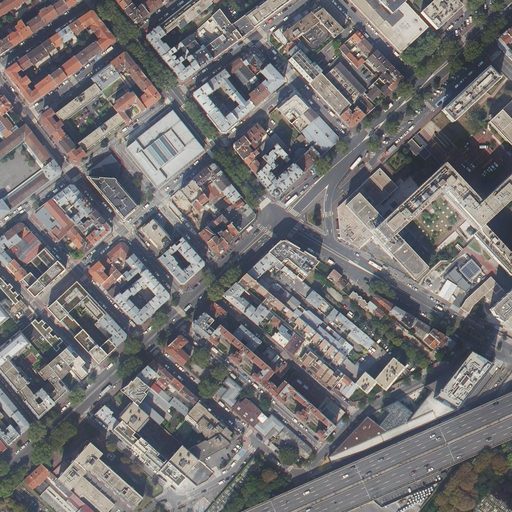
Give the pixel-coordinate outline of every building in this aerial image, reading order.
[(24,2),(22,0),(6,0),(0,4),(0,16),(16,7),(16,8),(19,6),(19,5),(24,2)] [(58,15),(69,8),(62,0),(61,0),(52,6),(58,15)] [(80,0),(62,0),(69,8),(72,6),(81,0),(80,0)] [(115,0),(119,4),(124,10),(133,3),(137,0),(136,0),(115,0)] [(146,0),(138,0),(139,1),(141,3),(149,14),(162,4),(159,0),(150,0),(148,2),(146,0)] [(183,8),(180,10),(179,9),(179,10),(189,22),(212,4),(211,2),(212,1),(213,0),(268,0),(267,2),(266,0),(265,1),(263,2),(260,4),(250,12),(251,13),(246,17),(254,28),(255,26),(259,24),(259,25),(275,13),(274,12),(277,10),(278,11),(292,0),(190,0),(182,7),(183,8)] [(349,0),(401,53),(418,37),(419,35),(420,34),(428,27),(404,2),(402,0),(349,0)] [(468,0),(434,0),(420,13),(436,30),(444,22),(468,0)] [(335,37),(343,30),(316,1),(307,8),(320,21),(330,32),(333,36),(335,37)] [(133,3),(124,10),(129,17),(134,23),(138,23),(149,14),(141,3),(140,4),(141,5),(138,7),(139,8),(138,9),(138,10),(136,11),(136,8),(133,3)] [(45,24),(58,15),(52,6),(46,9),(45,8),(40,12),(40,13),(39,14),(39,15),(45,24)] [(29,11),(26,7),(13,15),(16,20),(18,19),(29,11)] [(300,36),(320,21),(307,8),(285,24),(297,37),(299,35),(300,36)] [(206,50),(213,59),(238,40),(254,28),(246,17),(245,16),(233,25),(232,24),(231,25),(219,9),(212,17),(222,30),(223,32),(222,35),(221,36),(205,48),(206,50)] [(179,10),(159,26),(166,35),(177,26),(180,29),(189,22),(179,10)] [(80,19),(79,20),(85,28),(90,36),(94,33),(104,25),(94,12),(92,12),(90,12),(80,19)] [(32,33),(45,24),(39,15),(26,24),(28,26),(32,33)] [(23,39),(32,33),(28,26),(26,27),(21,20),(19,21),(18,19),(16,20),(12,22),(13,25),(18,31),(23,39)] [(85,28),(79,20),(68,27),(75,36),(85,28)] [(12,22),(2,28),(1,29),(3,32),(13,25),(12,22)] [(444,22),(436,30),(438,31),(446,24),(444,22)] [(293,40),(297,37),(285,24),(272,33),(273,34),(272,34),(275,37),(274,37),(279,42),(280,42),(281,44),(282,44),(283,45),(285,47),(292,41),(293,40)] [(106,27),(104,25),(94,33),(98,37),(100,37),(101,38),(100,39),(99,39),(97,40),(94,36),(93,37),(96,41),(103,50),(114,42),(114,38),(106,27)] [(166,35),(159,26),(147,35),(147,39),(162,57),(171,50),(165,43),(164,43),(164,42),(163,43),(160,40),(166,35)] [(75,36),(68,27),(58,34),(64,42),(64,43),(75,36)] [(509,28),(499,38),(505,45),(508,43),(509,44),(511,41),(511,31),(509,29),(509,28)] [(22,40),(23,39),(18,31),(15,33),(14,32),(7,37),(7,38),(13,46),(22,40)] [(358,31),(346,41),(348,42),(350,40),(356,45),(364,38),(358,31)] [(194,33),(181,42),(190,55),(201,68),(210,61),(213,59),(206,50),(203,52),(197,43),(200,41),(194,33)] [(64,42),(58,34),(50,39),(56,47),(58,46),(59,46),(62,44),(61,44),(64,42)] [(0,55),(1,55),(13,46),(7,38),(2,41),(1,41),(0,40),(0,55)] [(377,51),(364,38),(356,45),(362,51),(360,52),(362,54),(363,53),(365,55),(358,61),(349,52),(345,55),(358,68),(368,59),(377,51)] [(505,45),(499,38),(497,40),(497,45),(508,56),(511,60),(511,50),(511,51),(505,45)] [(56,47),(50,39),(42,45),(47,53),(50,51),(51,52),(53,50),(53,49),(56,47)] [(69,50),(79,42),(78,41),(68,48),(69,50)] [(91,59),(103,50),(96,41),(94,43),(93,43),(93,44),(90,46),(88,45),(83,49),(84,50),(76,57),(82,66),(91,59)] [(288,52),(296,45),(292,41),(285,47),(282,50),(282,51),(283,52),(285,49),(288,52)] [(186,58),(190,55),(181,42),(175,47),(171,50),(162,57),(172,70),(181,63),(186,58)] [(343,44),(338,48),(342,52),(345,55),(349,52),(350,51),(343,44)] [(47,53),(42,45),(26,55),(33,66),(37,64),(36,63),(40,60),(40,61),(42,60),(41,59),(45,57),(49,55),(47,53)] [(284,56),(288,61),(299,50),(296,45),(288,52),(284,56)] [(311,58),(314,55),(305,45),(302,47),(299,50),(288,61),(297,71),(309,83),(322,71),(330,64),(329,63),(322,70),(311,58)] [(251,49),(240,58),(255,75),(257,73),(260,71),(270,63),(257,50),(251,49)] [(391,65),(377,51),(368,59),(372,64),(373,63),(375,65),(373,67),(375,70),(377,69),(379,71),(380,71),(381,70),(383,73),(391,65)] [(127,71),(136,65),(127,54),(123,53),(110,63),(118,73),(123,69),(122,67),(124,66),(126,68),(126,69),(127,71)] [(33,66),(26,55),(23,57),(16,62),(21,70),(22,71),(23,71),(24,71),(24,70),(26,69),(27,70),(29,67),(31,65),(32,67),(33,66)] [(181,63),(172,70),(177,76),(181,81),(184,81),(201,68),(190,55),(186,58),(190,64),(185,68),(181,63)] [(67,77),(82,66),(76,57),(75,56),(74,56),(74,57),(71,59),(63,66),(63,65),(59,68),(60,69),(67,77)] [(249,99),(255,106),(270,93),(255,75),(240,58),(225,69),(230,76),(233,74),(247,92),(247,91),(252,88),(254,90),(250,94),(249,94),(252,97),(249,99)] [(361,95),(362,94),(368,88),(341,61),(334,67),(361,95)] [(5,73),(13,83),(20,77),(17,74),(17,72),(21,70),(16,62),(6,69),(5,73)] [(118,73),(110,63),(96,74),(91,78),(95,83),(99,80),(112,96),(127,84),(122,78),(121,76),(119,74),(118,73)] [(255,75),(270,93),(283,82),(283,78),(270,63),(260,71),(263,75),(263,76),(265,78),(265,77),(268,80),(266,81),(265,80),(262,82),(261,80),(262,79),(257,73),(255,75)] [(152,85),(136,65),(127,71),(129,74),(129,75),(132,78),(130,79),(135,84),(136,83),(143,92),(144,91),(152,85)] [(402,77),(391,65),(383,73),(380,77),(379,78),(385,84),(392,90),(399,84),(402,81),(402,77)] [(354,102),(361,95),(334,67),(326,75),(353,103),(354,102)] [(454,99),(442,110),(453,122),(499,78),(489,67),(476,78),(454,99)] [(57,85),(67,77),(60,69),(59,69),(59,70),(56,72),(56,71),(53,73),(53,74),(50,76),(57,85)] [(225,69),(207,83),(214,91),(223,84),(227,89),(226,91),(230,96),(237,91),(227,79),(230,76),(225,69)] [(29,79),(38,72),(37,70),(27,77),(29,79)] [(326,75),(322,71),(309,83),(340,116),(348,108),(352,104),(353,103),(326,75)] [(13,83),(21,94),(29,88),(27,86),(27,85),(30,83),(32,86),(33,85),(31,82),(29,79),(27,77),(24,74),(23,75),(24,76),(25,77),(22,79),(22,80),(21,80),(21,79),(20,77),(13,83)] [(240,88),(249,99),(252,97),(249,94),(250,94),(247,91),(247,92),(233,74),(230,76),(240,88)] [(47,93),(57,85),(50,76),(50,75),(49,75),(48,75),(49,76),(46,78),(47,78),(38,85),(38,84),(34,86),(35,87),(36,89),(42,96),(47,93)] [(95,83),(91,78),(71,93),(75,99),(55,114),(61,121),(64,125),(75,140),(79,145),(83,151),(88,147),(89,148),(119,125),(119,124),(124,120),(118,113),(83,140),(67,118),(97,95),(96,94),(100,91),(95,83)] [(193,96),(208,114),(217,107),(208,96),(214,91),(207,83),(194,92),(193,96)] [(381,92),(379,90),(378,88),(373,83),(370,86),(372,88),(366,95),(372,101),(381,92)] [(386,96),(392,90),(385,84),(385,85),(379,90),(381,92),(386,96)] [(160,95),(152,85),(144,91),(147,96),(146,97),(144,95),(139,99),(137,96),(136,97),(146,109),(149,107),(160,99),(160,95)] [(32,104),(42,96),(36,89),(32,92),(31,92),(29,88),(21,94),(28,103),(32,104)] [(231,112),(238,121),(255,106),(249,99),(246,102),(237,91),(230,96),(234,101),(236,100),(239,104),(231,112)] [(142,113),(146,109),(136,97),(133,92),(130,95),(128,93),(122,98),(122,97),(121,98),(122,98),(116,103),(117,104),(114,107),(118,113),(124,120),(124,121),(127,124),(131,121),(125,113),(125,111),(127,110),(133,105),(134,105),(136,105),(142,113)] [(292,109),(303,99),(297,93),(293,93),(284,101),(290,107),(292,109)] [(366,115),(375,107),(362,94),(361,95),(354,102),(366,115)] [(0,98),(0,130),(6,138),(14,132),(18,129),(6,113),(13,108),(4,96),(0,98)] [(299,117),(302,114),(310,107),(303,99),(292,109),(292,110),(299,117)] [(511,173),(501,183),(511,195),(511,99),(489,122),(511,146),(511,173)] [(283,114),(290,107),(284,101),(277,107),(283,114)] [(353,127),(366,115),(354,102),(353,103),(352,104),(355,107),(352,110),(354,112),(352,114),(352,115),(351,115),(351,114),(350,112),(351,111),(348,108),(340,116),(349,127),(353,127)] [(217,107),(208,114),(215,124),(222,132),(225,132),(238,121),(231,112),(225,117),(217,107)] [(311,122),(319,116),(310,107),(302,114),(302,115),(304,114),(311,122)] [(55,114),(51,108),(42,116),(41,119),(52,134),(60,128),(64,125),(61,121),(57,124),(52,117),(55,114)] [(286,117),(292,123),(299,117),(292,110),(291,111),(293,113),(288,117),(287,116),(286,117)] [(173,111),(127,148),(158,186),(204,150),(187,129),(173,111)] [(300,132),(300,133),(311,122),(304,114),(302,115),(302,114),(299,117),(292,123),(300,132)] [(312,145),(322,156),(338,141),(338,137),(319,116),(311,122),(300,133),(301,134),(305,138),(312,145)] [(25,124),(18,129),(14,132),(21,141),(23,139),(44,167),(42,168),(42,169),(44,172),(4,202),(2,200),(2,199),(0,200),(0,218),(0,219),(11,211),(10,211),(51,181),(61,173),(61,169),(53,160),(32,132),(25,124)] [(260,126),(258,124),(244,136),(251,144),(254,148),(256,150),(257,150),(261,147),(258,144),(257,142),(267,133),(260,126)] [(120,126),(119,125),(89,148),(89,149),(120,126)] [(60,128),(52,134),(58,142),(67,136),(62,130),(62,131),(60,128)] [(283,151),(287,155),(292,151),(288,147),(274,131),(269,136),(277,144),(281,149),(283,151)] [(4,140),(0,143),(0,156),(21,141),(14,132),(6,138),(4,140)] [(274,147),(277,144),(269,136),(267,133),(257,142),(258,144),(261,147),(257,150),(261,155),(262,156),(263,157),(263,158),(266,155),(274,147)] [(417,133),(414,136),(423,145),(423,144),(432,154),(431,154),(442,166),(445,164),(417,133)] [(67,136),(58,142),(68,154),(74,149),(77,147),(79,145),(75,140),(72,143),(67,135),(67,136)] [(251,144),(244,136),(235,144),(235,148),(239,153),(244,160),(256,150),(254,148),(252,149),(252,150),(250,150),(248,148),(248,146),(251,144)] [(408,141),(405,144),(415,155),(418,151),(424,158),(427,156),(427,157),(431,154),(432,154),(423,144),(423,145),(420,147),(412,138),(408,141)] [(23,139),(21,141),(42,168),(44,167),(23,139)] [(256,175),(267,188),(275,179),(276,177),(277,173),(275,171),(272,174),(271,173),(270,173),(269,172),(272,169),(273,170),(274,170),(278,165),(275,162),(275,160),(280,156),(282,156),(282,158),(287,163),(291,160),(287,155),(283,151),(281,149),(277,144),(274,147),(276,148),(276,150),(274,151),(273,151),(269,154),(269,156),(269,157),(267,157),(266,155),(263,158),(269,164),(256,175)] [(77,161),(86,154),(83,151),(79,145),(77,147),(78,148),(79,147),(80,149),(76,152),(74,149),(68,154),(73,161),(77,161)] [(295,157),(292,160),(295,164),(304,173),(322,156),(312,145),(309,148),(310,149),(308,151),(305,148),(300,148),(295,151),(295,157)] [(115,149),(111,151),(117,160),(120,157),(115,149)] [(261,155),(257,150),(256,150),(244,160),(249,166),(258,159),(257,158),(256,159),(255,157),(256,156),(257,157),(259,155),(260,156),(261,155)] [(114,179),(114,180),(117,183),(119,169),(118,169),(116,163),(117,162),(111,155),(87,173),(87,177),(114,179)] [(269,164),(263,158),(263,157),(260,160),(262,162),(262,163),(263,164),(261,165),(258,161),(259,160),(258,159),(249,166),(256,175),(269,164)] [(278,197),(304,173),(295,164),(292,160),(291,160),(287,163),(289,165),(290,164),(291,165),(287,169),(287,170),(286,171),(285,171),(279,176),(279,177),(279,178),(278,179),(276,177),(275,179),(267,188),(274,197),(275,197),(276,197),(277,197),(278,197)] [(482,201),(445,163),(445,164),(442,166),(385,221),(375,210),(399,188),(380,168),(356,191),(343,203),(375,237),(394,257),(417,281),(430,268),(398,235),(416,218),(440,244),(466,219),(477,230),(472,234),(511,275),(511,274),(511,253),(484,224),(511,196),(511,195),(501,183),(482,201)] [(208,167),(193,180),(200,188),(202,191),(205,189),(202,185),(208,181),(209,180),(208,179),(210,178),(212,178),(211,179),(213,182),(223,174),(216,164),(212,164),(208,167)] [(4,198),(2,200),(4,202),(44,172),(42,169),(4,198)] [(231,184),(223,174),(213,182),(205,189),(202,191),(204,193),(209,199),(210,201),(220,193),(214,186),(216,184),(222,192),(231,184)] [(114,179),(87,177),(122,218),(123,218),(137,206),(117,183),(114,180),(114,179)] [(187,186),(181,191),(187,199),(188,199),(200,188),(193,180),(187,186)] [(242,197),(231,184),(222,192),(220,193),(210,201),(219,210),(221,213),(230,206),(222,198),(226,195),(232,203),(231,204),(231,205),(242,197)] [(53,198),(61,207),(68,201),(67,200),(69,198),(75,204),(84,196),(74,185),(70,185),(53,198)] [(187,199),(181,191),(172,198),(172,202),(188,220),(192,217),(181,204),(187,199)] [(204,193),(192,204),(198,211),(200,210),(203,207),(202,205),(209,199),(204,193)] [(76,225),(77,226),(81,223),(79,220),(84,216),(85,217),(86,218),(88,217),(95,210),(84,196),(75,204),(73,206),(76,209),(79,212),(78,213),(71,219),(76,225)] [(230,206),(221,213),(222,214),(239,233),(243,229),(247,226),(254,219),(255,218),(256,214),(242,197),(231,205),(230,206)] [(61,207),(53,198),(51,199),(35,211),(35,215),(59,241),(66,235),(67,234),(73,228),(76,225),(71,219),(69,217),(65,212),(63,210),(61,207)] [(203,207),(200,210),(201,211),(204,214),(211,207),(208,203),(203,207)] [(375,237),(343,203),(338,208),(341,239),(349,244),(359,249),(375,237)] [(77,226),(81,231),(82,232),(89,227),(90,228),(94,225),(97,228),(96,229),(97,230),(99,228),(106,222),(95,210),(88,217),(91,220),(89,221),(86,218),(84,221),(85,222),(83,224),(82,222),(81,223),(77,226)] [(211,218),(214,221),(222,214),(221,213),(219,210),(217,211),(211,216),(212,217),(211,218)] [(197,212),(196,214),(207,227),(208,226),(197,212)] [(192,217),(188,220),(199,233),(207,227),(196,214),(192,217)] [(222,214),(214,221),(217,225),(221,221),(225,226),(227,226),(228,228),(227,228),(223,232),(221,230),(218,232),(228,243),(235,237),(239,233),(222,214)] [(164,254),(171,248),(175,244),(153,219),(142,229),(164,254)] [(247,226),(243,229),(245,230),(255,221),(254,219),(247,226)] [(207,227),(199,233),(215,252),(219,252),(223,248),(228,243),(218,232),(221,230),(219,227),(214,232),(216,234),(215,235),(209,229),(211,228),(213,226),(214,227),(217,225),(214,221),(208,226),(207,227)] [(97,230),(96,229),(94,230),(87,237),(88,239),(89,240),(94,246),(110,231),(111,228),(106,222),(99,228),(100,229),(98,231),(97,230)] [(14,254),(25,266),(30,261),(45,247),(23,224),(19,223),(0,237),(0,255),(5,252),(3,249),(5,248),(2,244),(4,243),(9,249),(14,254)] [(75,236),(78,234),(73,228),(67,234),(66,235),(72,242),(77,238),(75,236)] [(83,239),(78,234),(75,236),(77,238),(72,242),(75,245),(74,245),(76,247),(79,249),(83,245),(80,242),(83,239)] [(171,248),(175,253),(176,251),(177,250),(178,250),(178,251),(181,254),(189,263),(189,262),(191,264),(187,267),(194,275),(200,269),(204,266),(205,262),(183,237),(179,240),(181,242),(176,246),(175,244),(171,248)] [(86,243),(83,239),(80,242),(83,245),(79,249),(84,255),(94,246),(89,240),(86,243)] [(276,246),(269,253),(294,273),(299,278),(303,281),(315,267),(320,261),(308,254),(305,252),(286,241),(280,242),(276,246)] [(121,243),(105,256),(111,262),(120,255),(125,261),(126,261),(134,254),(124,243),(121,243)] [(45,247),(30,261),(43,274),(37,280),(38,281),(59,263),(45,247)] [(173,255),(175,253),(171,248),(164,254),(166,256),(165,258),(163,255),(158,259),(176,279),(180,284),(184,284),(188,280),(194,275),(187,267),(183,271),(182,269),(183,269),(181,267),(180,268),(177,264),(178,263),(178,262),(173,256),(172,256),(171,256),(170,255),(171,255),(173,255)] [(5,252),(0,255),(0,259),(2,262),(6,266),(13,259),(12,259),(11,260),(8,256),(11,254),(13,256),(14,254),(9,249),(5,252)] [(258,262),(247,273),(338,350),(346,341),(341,337),(338,341),(335,339),(336,339),(335,339),(336,337),(333,334),(335,331),(328,326),(326,328),(328,331),(327,332),(319,326),(321,324),(323,322),(309,310),(304,311),(298,306),(301,303),(278,284),(273,284),(270,286),(269,286),(269,283),(262,277),(261,279),(259,277),(273,264),(276,266),(281,271),(282,270),(284,272),(281,275),(282,279),(299,293),(306,284),(303,281),(299,278),(294,273),(269,253),(258,262)] [(127,271),(122,275),(128,281),(138,272),(140,274),(147,269),(137,258),(134,254),(126,261),(132,269),(128,273),(127,271)] [(105,256),(99,262),(104,268),(111,262),(105,256)] [(21,267),(22,267),(14,259),(13,259),(6,266),(13,274),(21,267)] [(472,259),(460,270),(469,280),(482,269),(472,259)] [(334,270),(320,261),(315,267),(327,277),(334,270)] [(89,273),(100,285),(109,277),(103,270),(105,269),(104,268),(99,262),(89,270),(89,273)] [(65,269),(59,263),(38,281),(39,282),(42,285),(45,288),(65,269)] [(107,271),(111,275),(117,269),(113,264),(111,265),(112,267),(107,271)] [(456,266),(443,278),(447,280),(457,286),(466,291),(471,286),(456,269),(457,268),(456,266)] [(22,279),(28,274),(25,272),(26,272),(23,269),(21,267),(13,274),(20,281),(21,280),(22,279)] [(109,277),(100,285),(106,290),(112,285),(114,287),(116,285),(116,286),(113,289),(112,288),(108,292),(113,298),(120,292),(118,290),(128,281),(122,275),(117,269),(111,275),(109,277)] [(147,269),(140,274),(142,277),(132,286),(138,292),(142,288),(141,287),(145,283),(156,296),(148,303),(155,311),(162,305),(169,298),(169,294),(147,269)] [(342,276),(334,270),(327,277),(330,279),(333,277),(337,281),(340,278),(342,276)] [(30,272),(28,274),(22,279),(30,287),(28,288),(27,289),(29,292),(35,287),(33,285),(36,283),(37,284),(38,284),(39,282),(38,281),(37,280),(36,279),(30,272)] [(236,283),(246,292),(251,286),(265,299),(261,304),(270,312),(274,306),(313,339),(311,340),(313,341),(312,343),(340,367),(347,357),(346,357),(338,350),(247,273),(236,283)] [(0,287),(15,304),(18,301),(15,298),(19,294),(16,290),(13,293),(10,289),(13,287),(9,283),(7,285),(4,281),(6,279),(2,276),(0,277),(0,287)] [(504,320),(511,329),(511,288),(507,293),(498,283),(491,276),(465,300),(461,308),(469,314),(472,307),(485,295),(494,306),(490,310),(496,316),(502,322),(504,320)] [(337,281),(335,283),(341,289),(343,291),(344,290),(343,289),(344,287),(349,282),(347,281),(346,283),(340,278),(337,281)] [(28,288),(30,287),(22,279),(21,280),(28,288)] [(457,286),(447,280),(438,295),(448,301),(457,286)] [(56,300),(63,307),(68,313),(81,302),(89,294),(77,281),(56,300)] [(42,285),(39,282),(38,284),(37,284),(36,283),(33,285),(35,287),(29,292),(35,298),(39,293),(43,290),(45,288),(42,285)] [(348,291),(346,294),(349,296),(353,291),(356,288),(349,282),(344,287),(348,291)] [(261,304),(246,292),(236,283),(233,286),(228,290),(222,296),(258,326),(270,312),(261,304)] [(313,290),(306,284),(299,293),(306,299),(313,290)] [(326,284),(322,288),(339,303),(343,298),(326,284)] [(122,294),(120,292),(113,298),(137,324),(141,324),(150,316),(155,311),(148,303),(140,310),(128,298),(132,294),(134,296),(138,292),(132,286),(122,294)] [(317,309),(325,300),(313,290),(306,299),(317,309)] [(353,291),(349,296),(364,309),(368,304),(353,291)] [(81,302),(89,311),(97,303),(89,294),(81,302)] [(374,298),(390,311),(395,306),(376,295),(374,298)] [(15,304),(19,309),(20,308),(24,304),(20,300),(18,301),(15,304)] [(55,316),(56,318),(57,317),(81,343),(80,344),(81,345),(91,356),(98,364),(116,347),(109,339),(100,347),(98,348),(88,337),(89,336),(77,322),(74,319),(72,320),(62,308),(63,307),(56,300),(53,304),(50,306),(47,308),(51,313),(55,316)] [(364,309),(367,311),(368,310),(374,316),(373,317),(378,321),(385,314),(370,301),(364,309)] [(98,321),(107,313),(97,303),(89,311),(98,321)] [(226,314),(227,313),(215,303),(205,312),(214,320),(220,325),(225,329),(229,325),(222,319),(224,317),(225,318),(228,315),(226,314)] [(309,310),(301,303),(298,306),(304,311),(309,310)] [(390,311),(400,320),(407,313),(395,306),(390,311)] [(0,325),(9,318),(0,307),(0,325)] [(72,320),(74,319),(68,313),(63,307),(62,308),(72,320)] [(364,349),(366,351),(374,342),(334,308),(327,317),(332,321),(344,331),(347,328),(352,331),(348,335),(359,343),(361,344),(362,345),(364,349)] [(193,327),(202,334),(214,320),(205,312),(200,317),(193,323),(193,327)] [(109,339),(116,347),(121,343),(125,340),(126,338),(126,334),(107,313),(98,321),(95,324),(109,339)] [(400,320),(410,329),(417,319),(407,313),(400,320)] [(293,356),(305,341),(292,331),(290,333),(291,334),(290,335),(286,332),(287,330),(282,326),(284,324),(274,315),(271,319),(272,320),(270,323),(279,330),(278,332),(277,331),(278,332),(277,334),(275,332),(272,337),(293,356)] [(57,317),(56,318),(80,344),(81,343),(57,317)] [(414,332),(423,340),(429,333),(433,329),(417,319),(410,329),(414,332)] [(32,323),(57,351),(60,348),(58,346),(63,341),(56,334),(53,337),(49,333),(53,330),(49,327),(47,328),(44,325),(46,323),(43,320),(39,323),(35,320),(32,323)] [(202,334),(208,339),(220,325),(214,320),(202,334)] [(405,331),(395,322),(394,324),(403,333),(405,331)] [(232,323),(226,330),(229,333),(235,325),(232,323)] [(328,331),(326,328),(321,324),(319,326),(327,332),(328,331)] [(391,327),(389,330),(398,338),(403,333),(394,324),(391,327)] [(232,335),(229,333),(226,330),(225,329),(220,325),(208,339),(217,347),(221,343),(217,340),(220,336),(219,334),(218,333),(219,332),(239,350),(238,351),(236,351),(233,354),(231,353),(228,357),(258,383),(271,369),(259,359),(252,353),(245,347),(243,345),(232,335)] [(241,325),(232,335),(243,345),(244,343),(241,340),(243,338),(248,343),(245,347),(252,353),(262,342),(241,325)] [(439,342),(445,336),(433,329),(429,333),(439,342)] [(23,400),(39,419),(42,416),(43,415),(48,411),(40,401),(39,400),(32,393),(37,388),(32,381),(29,383),(27,380),(17,368),(10,360),(16,356),(24,348),(30,343),(19,331),(0,347),(0,372),(17,393),(23,400)] [(408,347),(409,348),(416,340),(408,333),(405,331),(403,333),(398,338),(401,341),(403,339),(410,344),(408,347)] [(423,340),(434,349),(439,342),(429,333),(423,340)] [(88,337),(98,348),(100,347),(89,336),(88,337)] [(446,356),(453,347),(450,344),(453,340),(449,338),(445,336),(439,342),(434,349),(438,353),(439,353),(441,353),(443,353),(444,354),(445,355),(446,356)] [(167,351),(183,365),(190,357),(191,357),(197,350),(182,337),(178,337),(173,342),(167,347),(167,351)] [(409,348),(420,357),(427,350),(416,340),(409,348)] [(354,347),(346,341),(338,350),(346,357),(354,347)] [(69,365),(79,356),(69,346),(59,354),(60,356),(69,365)] [(24,348),(16,356),(17,357),(26,350),(24,348)] [(268,348),(259,359),(271,369),(287,384),(321,413),(331,401),(296,371),(289,378),(285,374),(290,368),(291,369),(292,368),(286,363),(281,370),(271,362),(277,355),(268,348)] [(391,361),(393,358),(384,350),(381,353),(391,361)] [(453,413),(492,364),(470,351),(454,370),(425,386),(434,393),(416,415),(398,400),(382,408),(389,413),(379,425),(367,416),(329,457),(332,465),(453,413)] [(47,365),(49,366),(60,356),(59,354),(47,365)] [(60,356),(49,366),(50,368),(59,379),(71,368),(69,365),(60,356)] [(72,369),(81,380),(90,371),(91,369),(79,356),(69,365),(71,368),(72,369)] [(383,388),(385,389),(404,367),(393,358),(391,361),(374,380),(376,382),(381,386),(383,388)] [(169,384),(175,378),(154,360),(150,363),(147,366),(157,374),(158,372),(161,374),(160,376),(163,379),(165,377),(167,379),(165,380),(169,384)] [(63,397),(69,391),(60,380),(59,379),(50,368),(49,366),(47,365),(38,373),(44,381),(47,379),(49,382),(42,388),(44,390),(46,393),(47,394),(48,395),(55,404),(58,401),(63,397)] [(157,374),(147,366),(142,371),(136,376),(151,388),(158,394),(161,390),(163,391),(169,384),(165,380),(163,379),(160,376),(157,374)] [(19,367),(17,368),(27,380),(29,379),(19,367)] [(71,368),(59,379),(60,380),(72,369),(71,368)] [(287,384),(271,369),(258,383),(275,398),(287,384)] [(358,386),(367,393),(376,382),(374,380),(365,372),(355,384),(358,386)] [(344,375),(340,379),(346,384),(345,386),(346,386),(341,392),(348,398),(358,386),(355,384),(344,375)] [(133,378),(130,381),(146,395),(146,394),(146,393),(151,388),(136,376),(133,378)] [(220,386),(215,393),(220,398),(265,437),(274,428),(276,430),(273,433),(277,436),(278,434),(279,433),(285,426),(272,415),(269,418),(268,418),(263,423),(257,418),(262,412),(246,398),(241,404),(235,399),(240,393),(239,392),(242,389),(228,377),(224,382),(227,385),(225,388),(223,387),(222,386),(220,386)] [(194,406),(200,400),(184,386),(175,378),(169,384),(194,406)] [(133,402),(150,416),(160,425),(164,419),(142,400),(145,396),(146,395),(130,381),(129,383),(121,390),(133,402)] [(315,433),(324,440),(336,426),(334,425),(321,413),(287,384),(275,398),(294,414),(305,423),(308,420),(306,418),(309,414),(309,412),(310,411),(326,425),(328,426),(329,427),(327,428),(325,428),(322,431),(319,429),(315,433)] [(37,388),(32,393),(39,400),(40,401),(48,411),(51,407),(55,404),(48,395),(47,394),(46,393),(44,390),(42,388),(41,388),(42,388),(39,391),(37,388)] [(146,393),(158,404),(163,398),(158,394),(151,388),(146,393)] [(185,416),(187,414),(189,411),(174,397),(172,399),(163,391),(161,390),(158,394),(163,398),(172,405),(185,416)] [(19,411),(5,394),(1,396),(0,397),(0,405),(4,410),(10,418),(11,417),(19,411)] [(158,404),(166,411),(172,405),(163,398),(158,404)] [(219,433),(229,442),(234,436),(237,433),(200,400),(194,406),(189,411),(187,414),(196,421),(198,422),(200,426),(198,427),(201,432),(202,431),(206,437),(209,435),(211,438),(219,433)] [(350,416),(331,401),(321,413),(334,425),(350,416)] [(122,420),(136,432),(142,425),(150,416),(133,402),(119,417),(120,418),(122,420)] [(112,430),(122,420),(120,418),(119,419),(121,421),(119,422),(114,418),(117,415),(105,405),(100,410),(95,414),(112,430)] [(10,418),(4,410),(3,412),(1,413),(7,420),(8,419),(10,418)] [(0,433),(10,446),(15,441),(21,436),(14,428),(12,426),(11,424),(7,420),(1,413),(0,411),(0,420),(7,429),(8,429),(9,430),(9,432),(6,434),(4,431),(2,431),(0,427),(0,433)] [(14,428),(21,436),(31,426),(19,411),(11,417),(18,425),(16,427),(14,428)] [(122,420),(112,430),(117,434),(119,433),(118,432),(120,429),(121,430),(121,429),(123,427),(135,438),(138,434),(136,432),(122,420)] [(312,449),(285,426),(279,433),(278,434),(306,459),(312,453),(312,449)] [(144,431),(140,436),(157,451),(161,447),(144,431)] [(198,459),(201,461),(230,444),(229,442),(219,433),(211,438),(189,450),(198,459)] [(103,453),(88,440),(71,456),(75,459),(87,471),(89,469),(99,458),(103,453)] [(175,467),(184,475),(190,468),(198,459),(189,450),(182,444),(167,461),(175,467)] [(153,466),(166,477),(175,467),(167,461),(162,456),(153,466)] [(143,498),(99,458),(89,469),(133,509),(143,498)] [(87,471),(75,459),(75,460),(87,471)] [(65,461),(51,473),(57,479),(70,490),(79,498),(82,496),(99,511),(107,511),(114,505),(82,476),(87,471),(75,460),(70,465),(69,464),(65,461)] [(26,478),(23,481),(32,489),(37,485),(38,486),(34,490),(40,496),(46,490),(57,501),(61,497),(43,481),(44,479),(48,476),(56,483),(55,484),(69,498),(81,508),(77,511),(93,511),(70,490),(57,479),(51,473),(41,464),(35,470),(26,478)] [(323,478),(327,487),(354,475),(350,466),(323,478)] [(40,496),(56,511),(77,511),(66,502),(61,497),(57,501),(46,490),(40,496)] [(66,502),(77,511),(81,508),(69,498),(66,502)]
